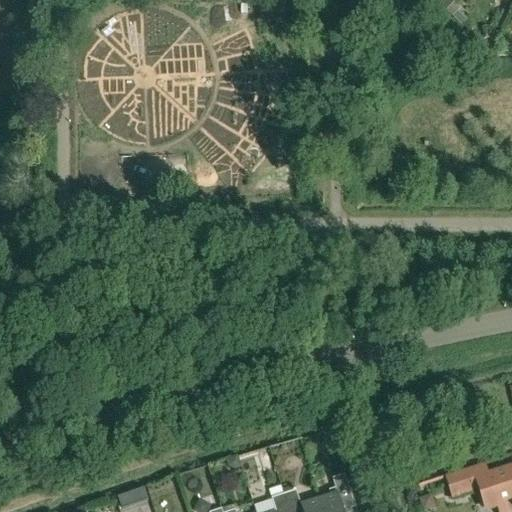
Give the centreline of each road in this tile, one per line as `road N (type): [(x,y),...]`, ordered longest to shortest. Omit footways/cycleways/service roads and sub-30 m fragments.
road 1 (unclassified): [(0,452),(281,372),(511,322)]
road 2 (residential): [(64,229),(511,225)]
